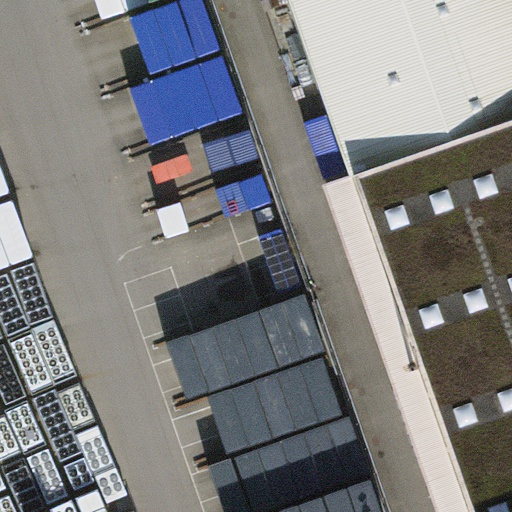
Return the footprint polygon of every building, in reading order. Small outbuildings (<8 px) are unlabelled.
[(79,0),(89,29),(175,0),(79,0)] [(283,0),(343,177),(511,118),(511,2),(511,0),(283,0)] [(511,511),(511,118),(343,177),(318,186),(431,511),(511,511)] [(255,329),(194,343),(216,441),(278,427),(255,329)] [(243,483),(251,511),(312,511),(299,467),(243,483)]
